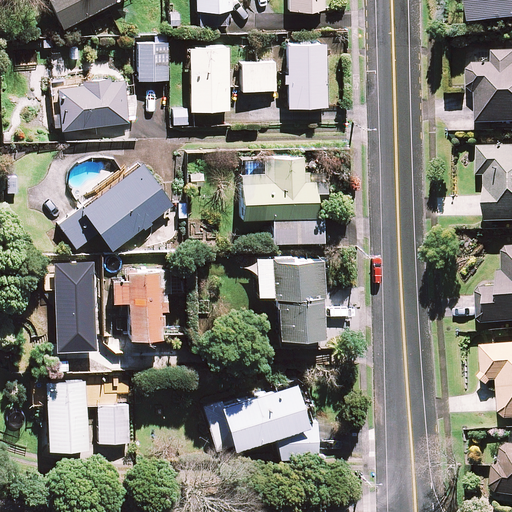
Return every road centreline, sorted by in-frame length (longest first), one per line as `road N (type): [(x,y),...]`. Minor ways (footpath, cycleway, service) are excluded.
road 1 (tertiary): [(414,505),(391,0)]
road 2 (residential): [(414,505),(0,509)]
